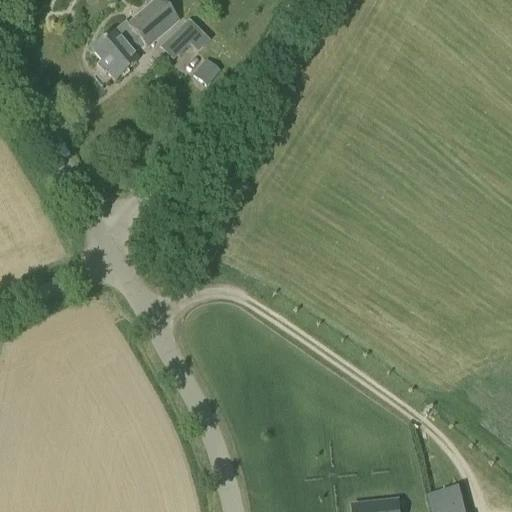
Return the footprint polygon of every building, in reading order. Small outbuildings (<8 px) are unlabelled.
[(111,84),(137,64),(132,58),(177,21),(159,0),(154,0),(92,51),(106,68),(101,72),(111,84)] [(188,48),(175,34),(165,44),(178,58),(188,48)] [(206,89),(218,74),(204,62),(191,78),(206,89)] [(132,148),(121,136),(113,143),(125,155),(132,148)] [(362,423),(373,407),(342,387),(332,403),(362,423)] [(338,459),(338,477),(358,476),(358,458),(338,459)] [(340,484),(342,498),(363,495),(361,481),(340,484)] [(433,511),(466,511),(461,490),(430,497),(433,511)] [(401,511),(400,503),(352,508),(352,511),(401,511)]
